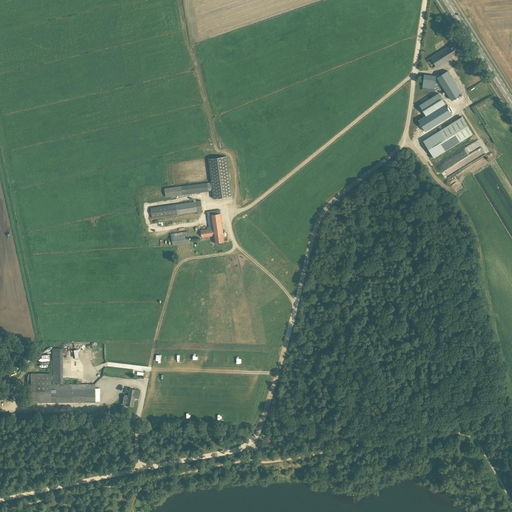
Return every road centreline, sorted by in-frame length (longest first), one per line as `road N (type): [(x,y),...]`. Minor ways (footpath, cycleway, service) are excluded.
road 1 (track): [(0,499),(240,449),(254,437),(316,230),(327,207),(396,150),(414,72)]
road 2 (unclassified): [(425,0),(414,72),(238,212),(233,250),(177,267),(137,414),(140,469)]
road 3 (primary): [(511,102),(447,0)]
